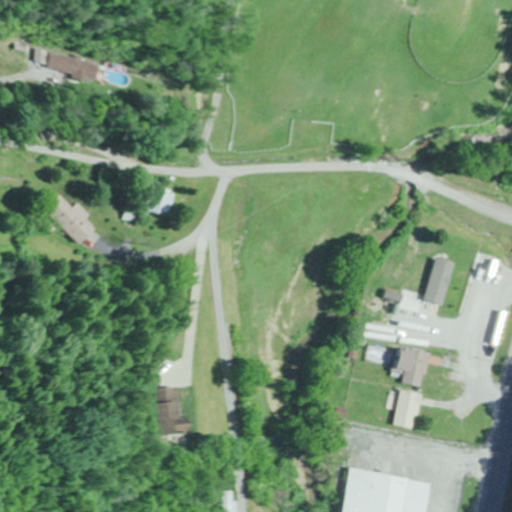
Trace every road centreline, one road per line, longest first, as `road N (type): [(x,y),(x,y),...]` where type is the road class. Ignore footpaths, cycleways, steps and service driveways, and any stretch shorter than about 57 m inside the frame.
road 1 (residential): [(0,146),(152,174),(371,170),(511,212)]
road 2 (residential): [(225,172),(207,246),(239,511)]
